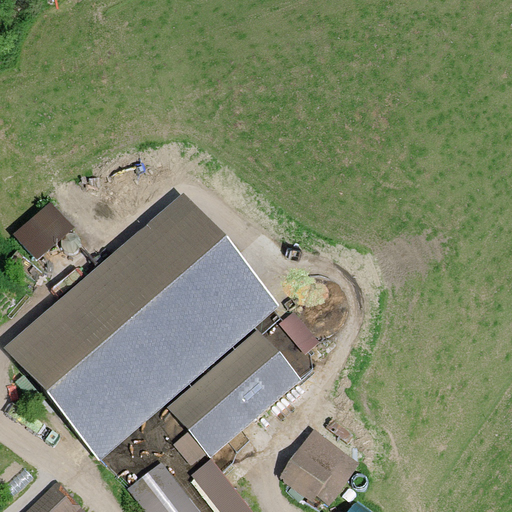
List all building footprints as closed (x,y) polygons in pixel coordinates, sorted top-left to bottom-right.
[(53,205),(11,239),(36,268),(77,235),(53,205)] [(0,386),(0,405),(31,457),(69,435),(90,470),(192,410),(180,390),(266,339),(221,264),(204,274),(169,217),(112,251),(143,302),(0,386)] [(293,368),(320,345),(291,309),(264,332),(293,368)] [(217,484),(297,425),(260,375),(180,435),(217,484)] [(294,511),(326,511),(354,474),(308,440),(268,493),(294,511)] [(130,488),(147,511),(201,511),(165,462),(130,488)] [(64,511),(46,495),(29,511),(64,511)] [(376,511),(360,500),(351,511),(376,511)]
